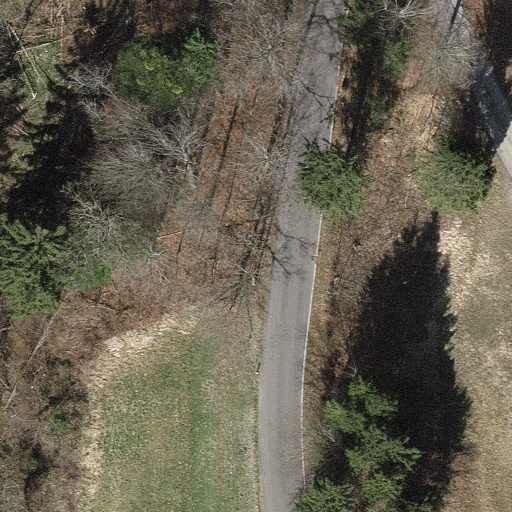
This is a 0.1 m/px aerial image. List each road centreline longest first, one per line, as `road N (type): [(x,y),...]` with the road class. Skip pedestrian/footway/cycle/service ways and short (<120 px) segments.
road 1 (unclassified): [(328,0),(290,189),(280,379),(287,511)]
road 2 (track): [(446,0),(511,156)]
